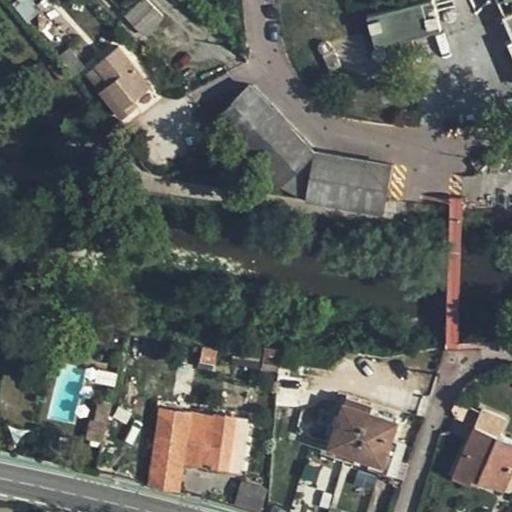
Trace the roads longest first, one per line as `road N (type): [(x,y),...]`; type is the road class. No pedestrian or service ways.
road 1 (residential): [(257,0),(264,54),(299,108),(329,130),(429,145),(511,129)]
road 2 (residential): [(511,353),(468,365),(453,383),(412,511)]
road 3 (primary): [(148,511),(0,476)]
